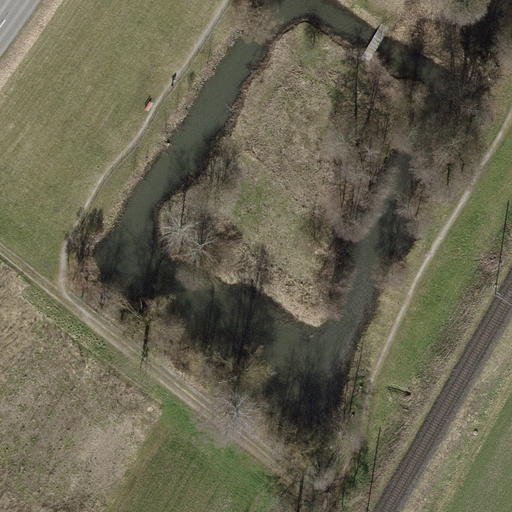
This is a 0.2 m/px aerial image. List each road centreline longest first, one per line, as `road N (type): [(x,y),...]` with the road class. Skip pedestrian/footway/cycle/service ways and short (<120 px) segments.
road 1 (track): [(316,489),(63,295)]
road 2 (track): [(440,511),(511,381)]
